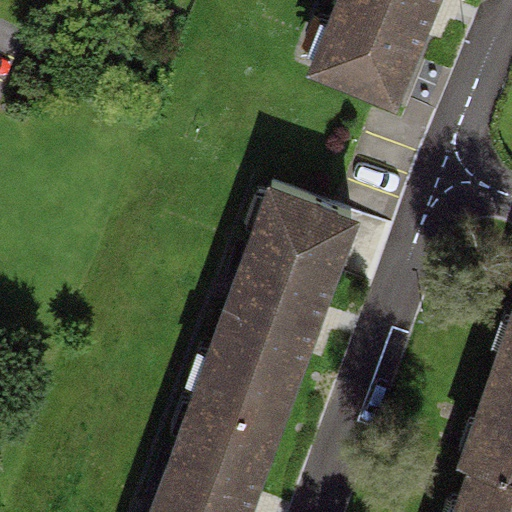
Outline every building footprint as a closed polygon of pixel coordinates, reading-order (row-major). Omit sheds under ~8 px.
[(402,120),(447,0),(350,0),(317,88),(402,120)] [(351,238),(271,209),(198,413),(277,441),(351,238)] [(511,327),(468,454),(477,457),(511,469),(511,327)] [(251,511),(277,441),(198,413),(163,511),(251,511)] [(511,511),(511,469),(477,457),(458,511),(511,511)]
